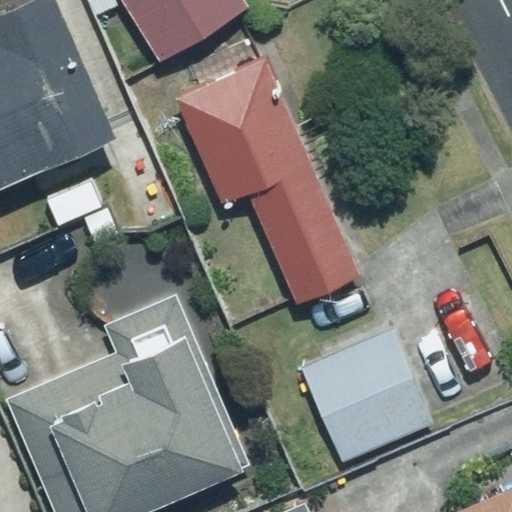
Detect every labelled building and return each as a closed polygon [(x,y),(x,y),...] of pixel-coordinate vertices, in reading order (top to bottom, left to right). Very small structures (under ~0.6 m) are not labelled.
[(0,0),(0,174),(104,128),(47,0),(0,0)] [(86,0),(94,13),(114,0),(120,0),(154,55),(243,0),(86,0)] [(264,55),(171,93),(213,196),(245,183),(289,293),(350,269),(264,55)] [(93,173),(44,193),(56,224),(84,212),(95,239),(116,230),(93,173)] [(101,352),(3,392),(52,511),(111,511),(244,457),(195,337),(176,292),(91,327),(101,352)] [(429,418),(390,326),(298,365),(337,457),(429,418)] [(511,511),(511,483),(444,511),(511,511)]
